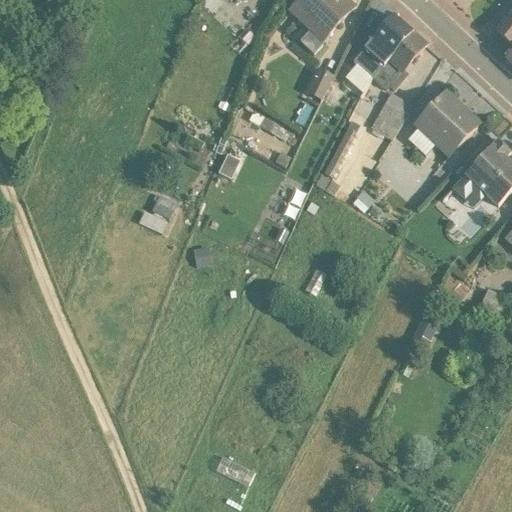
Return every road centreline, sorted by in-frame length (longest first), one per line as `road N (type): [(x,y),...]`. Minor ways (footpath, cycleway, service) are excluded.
road 1 (track): [(139,511),(0,182)]
road 2 (residential): [(406,0),(511,97)]
